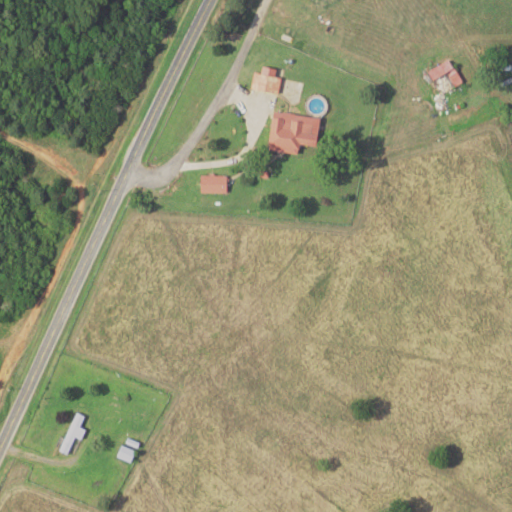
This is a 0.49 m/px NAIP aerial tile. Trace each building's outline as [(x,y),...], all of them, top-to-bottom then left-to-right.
[(446,59),(424,71),(437,95),(459,83),(446,59)] [(272,70),(258,66),(256,74),(250,72),(246,89),(274,95),(277,78),(270,76),(272,70)] [(315,118),(269,111),(263,150),(293,154),(295,139),(311,141),(315,118)] [(197,192),(222,192),(222,175),(197,175),(197,192)] [(73,437),(77,439),(82,429),(78,427),(83,416),(72,411),(54,449),(65,454),(73,437)] [(113,457),(128,461),(131,448),(116,444),(113,457)]
